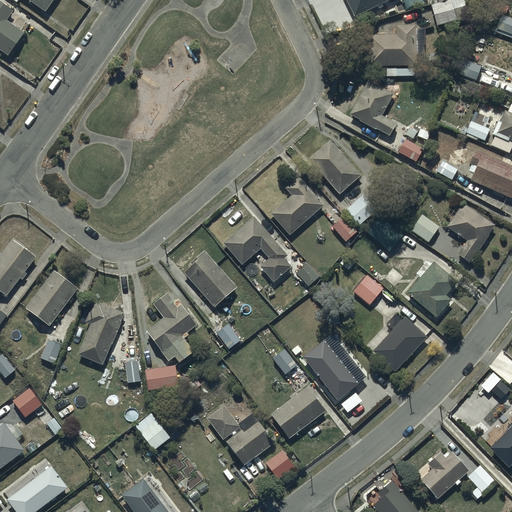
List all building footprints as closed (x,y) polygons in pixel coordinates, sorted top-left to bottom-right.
[(23,0),(46,16),(56,0),(23,0)] [(346,0),(356,20),(378,9),(379,12),(384,9),(382,7),(395,0),(346,0)] [(449,0),(431,5),(437,29),(475,18),(469,0),(460,0),(451,3),(450,0),(449,0)] [(0,4),(0,53),(9,60),(25,37),(6,24),(13,14),(0,4)] [(511,21),(503,17),(497,31),(511,37),(511,21)] [(373,39),(374,70),(417,69),(416,29),(395,29),(396,39),(373,39)] [(476,85),(481,69),(461,62),(455,77),(476,85)] [(369,83),(350,118),(390,139),(396,127),(382,119),(394,97),(369,83)] [(509,156),(511,150),(511,116),(507,114),(502,126),(499,124),(494,135),(496,136),(491,148),(509,156)] [(477,142),(478,140),(485,143),(490,132),(472,124),(467,136),(468,136),(467,138),(477,142)] [(420,130),(417,136),(409,131),(406,137),(414,141),(416,137),(427,143),(431,136),(420,130)] [(405,140),(399,153),(416,163),(423,150),(405,140)] [(362,179),(331,144),(309,163),(340,198),(362,179)] [(511,169),(475,153),(469,166),(477,170),(471,183),(511,201),(511,169)] [(443,165),(437,174),(442,178),(442,179),(451,185),(458,173),(447,166),(446,167),(443,165)] [(286,192),(292,199),(271,217),(290,239),(325,209),(300,180),(286,192)] [(363,197),(344,214),(358,230),(377,213),(363,197)] [(495,229),(463,207),(447,231),(468,245),(458,258),(470,266),(495,229)] [(440,230),(422,217),(411,233),(428,245),(440,230)] [(380,218),(366,234),(389,254),(403,239),(380,218)] [(288,259),(253,220),(223,247),(242,268),(260,252),(269,262),(260,270),(274,285),(291,270),(285,262),(288,259)] [(344,220),(332,229),(346,245),(357,235),(344,220)] [(0,257),(0,295),(6,300),(20,281),(22,283),(27,277),(25,275),(36,261),(24,252),(26,250),(13,240),(0,257)] [(237,291),(205,255),(189,269),(191,271),(185,276),(216,310),(237,291)] [(458,285),(434,265),(407,297),(437,321),(452,303),(447,299),(458,285)] [(319,280),(307,266),(296,275),(308,289),(319,280)] [(78,292),(54,274),(26,312),(30,315),(27,319),(33,324),(37,320),(50,330),(78,292)] [(384,292),(367,278),(354,294),(371,308),(384,292)] [(164,321),(146,334),(169,366),(175,361),(181,369),(196,358),(185,342),(189,339),(187,336),(197,329),(179,303),(174,306),(168,297),(154,307),(164,321)] [(103,369),(111,348),(113,349),(122,326),(121,326),(125,316),(98,305),(96,309),(93,308),(86,326),(90,328),(78,359),(103,369)] [(397,315),(386,328),(384,326),(365,346),(395,375),(427,340),(405,320),(404,321),(397,315)] [(241,343),(228,328),(217,337),(229,353),(241,343)] [(360,385),(325,342),(303,359),(338,402),(360,385)] [(56,367),(62,348),(48,343),(42,363),(56,367)] [(297,367),(284,350),(272,360),(285,376),(297,367)] [(15,373),(3,357),(0,359),(0,374),(5,381),(15,373)] [(128,365),(125,365),(128,386),(141,385),(138,364),(136,364),(136,363),(128,363),(128,365)] [(145,371),(148,394),(179,390),(176,366),(145,371)] [(190,397),(201,388),(196,381),(184,390),(190,397)] [(288,441),(325,413),(307,389),(270,417),(288,441)] [(25,420),(42,408),(29,391),(13,404),(25,420)] [(207,397),(190,408),(195,418),(202,413),(203,416),(215,409),(207,397)] [(209,430),(212,427),(243,467),(274,444),(251,415),(238,425),(223,406),(206,420),(208,422),(205,424),(209,430)] [(171,439),(151,415),(135,428),(155,452),(171,439)] [(63,432),(56,422),(47,429),(54,438),(63,432)] [(511,427),(488,449),(506,469),(511,464),(511,427)] [(0,473),(25,454),(4,428),(0,430),(0,473)] [(437,496),(454,480),(456,482),(460,479),(458,477),(468,468),(449,447),(443,452),(440,448),(426,461),(431,466),(419,476),(437,496)] [(299,472),(287,457),(269,470),(281,486),(299,472)] [(494,478),(479,463),(466,474),(476,485),(471,490),(477,496),(482,491),(481,490),(494,478)] [(53,469),(8,502),(15,511),(39,511),(69,491),(53,469)] [(257,485),(245,470),(238,475),(251,491),(257,485)] [(417,511),(391,480),(378,491),(382,496),(372,504),(378,511),(417,511)] [(168,511),(143,481),(122,497),(133,511),(168,511)]
